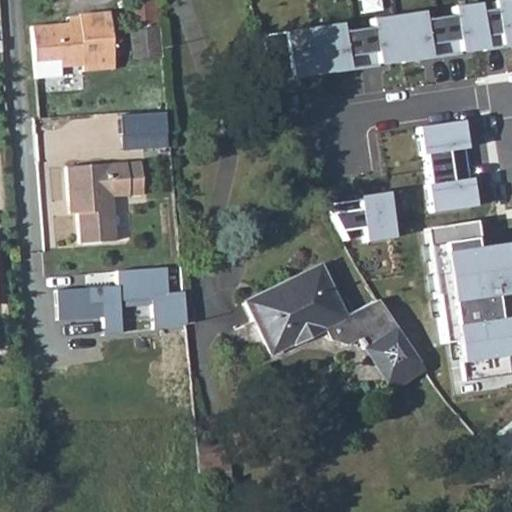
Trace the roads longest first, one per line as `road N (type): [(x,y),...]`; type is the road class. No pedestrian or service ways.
road 1 (residential): [(506,95),(361,115),(331,136)]
road 2 (unknown): [(162,0),(169,121)]
